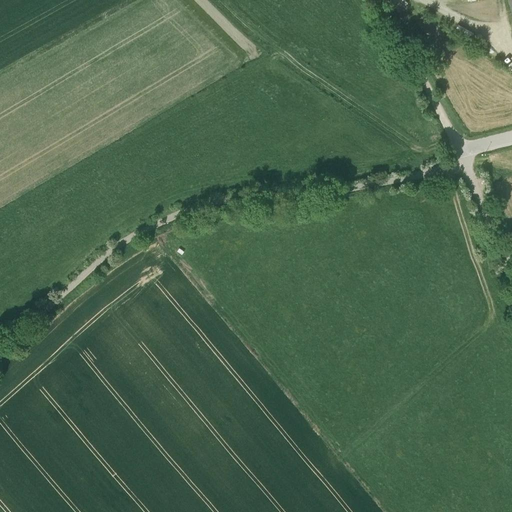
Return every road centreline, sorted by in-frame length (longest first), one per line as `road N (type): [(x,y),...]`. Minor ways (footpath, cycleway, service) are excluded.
road 1 (residential): [(464,153),(442,168),(370,186),(259,193),(189,208),(123,243),(0,353)]
road 2 (track): [(464,153),(371,0)]
road 3 (residential): [(511,272),(464,153)]
